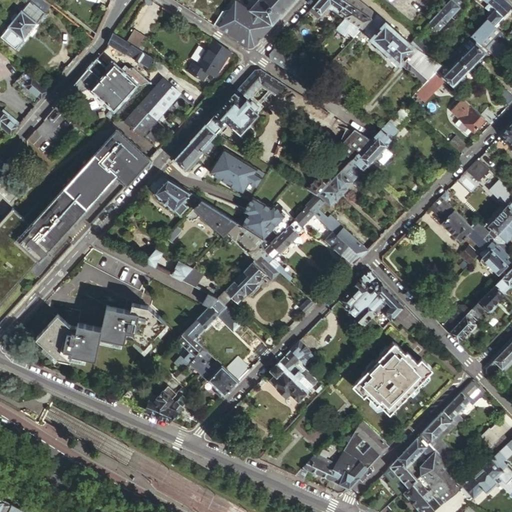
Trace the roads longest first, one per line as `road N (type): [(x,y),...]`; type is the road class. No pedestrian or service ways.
road 1 (residential): [(368,256),(189,447)]
road 2 (residential): [(88,237),(249,56)]
road 3 (residential): [(0,362),(189,447)]
road 4 (residential): [(511,107),(368,256)]
road 5 (tertiary): [(124,0),(101,41),(0,162)]
road 6 (residential): [(341,511),(472,367)]
road 7 (primary): [(167,511),(0,419)]
road 8 (residential): [(189,447),(335,511)]
road 9 (residential): [(368,256),(472,367)]
road 10 (residential): [(249,56),(366,131)]
road 11 (residential): [(88,237),(200,296)]
road 12 (residential): [(0,328),(88,237)]
